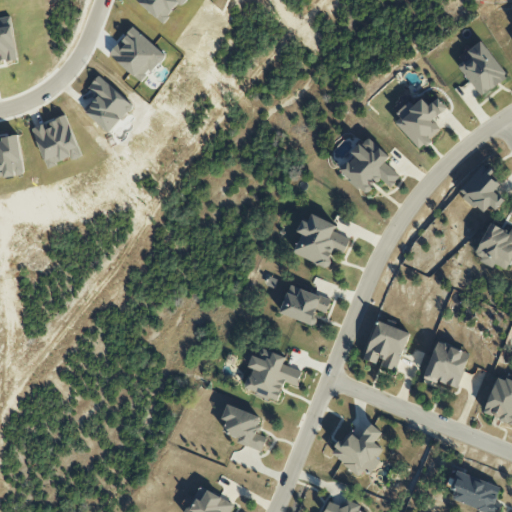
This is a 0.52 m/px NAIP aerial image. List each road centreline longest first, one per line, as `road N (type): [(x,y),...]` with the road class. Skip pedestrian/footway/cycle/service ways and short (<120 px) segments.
road 1 (residential): [(275,511),(391,236),(443,171),(511,113)]
road 2 (residential): [(329,381),(511,453)]
road 3 (residential): [(0,110),(52,85),(89,41),(103,0)]
